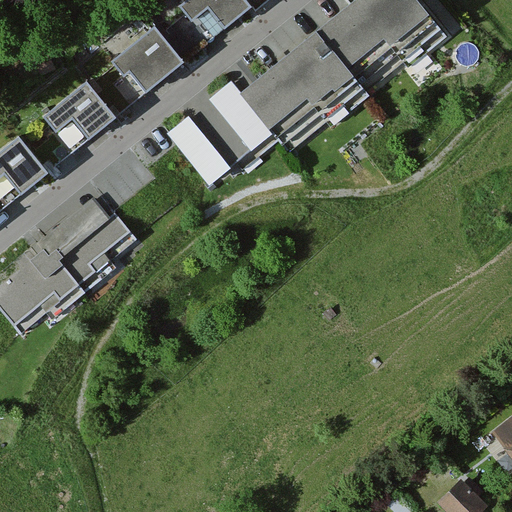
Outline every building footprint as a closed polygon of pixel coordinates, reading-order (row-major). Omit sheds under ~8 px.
[(450,42),(414,0),(355,0),(242,96),(231,83),(208,103),(248,150),(228,167),(187,119),(166,137),(213,193),(241,170),(245,175),(279,146),(291,160),(327,130),(333,136),(371,104),(369,101),(403,72),(408,77),(450,42)] [(251,5),(247,0),(189,0),(179,8),(190,22),(207,8),(223,27),(251,5)] [(182,61),(155,28),(110,65),(121,78),(128,73),(144,92),(182,61)] [(113,117),(87,84),(41,120),(53,134),(70,120),(85,139),(113,117)] [(47,171),(20,138),(0,154),(0,177),(3,175),(19,194),(47,171)] [(107,224),(90,203),(38,246),(43,252),(82,300),(121,268),(115,261),(135,244),(114,219),(107,224)] [(82,300),(43,252),(29,263),(24,256),(0,276),(0,309),(22,336),(44,317),(51,325),(82,300)] [(511,421),(494,435),(511,459),(511,421)] [(483,511),(460,485),(436,505),(442,511),(483,511)]
